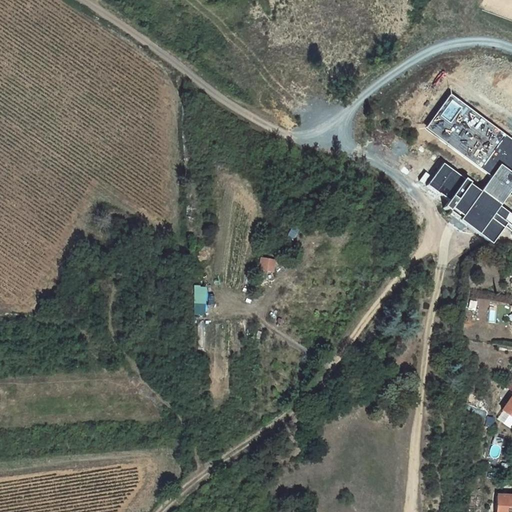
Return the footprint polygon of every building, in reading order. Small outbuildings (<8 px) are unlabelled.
[(445,96),(452,85),(440,77),(433,88),(445,96)] [(495,243),(508,223),(506,220),(511,210),(505,205),(511,196),(511,134),(452,92),(425,129),(492,176),(482,190),(473,184),(474,181),(468,178),(467,179),(446,165),(431,186),(452,200),(448,205),(458,212),(464,216),(461,220),(495,243)] [(261,263),(260,273),(272,275),(273,265),(261,263)] [(206,316),(207,287),(195,287),(194,316),(206,316)] [(511,390),(511,392),(511,397),(502,412),(511,418),(511,390)] [(511,511),(511,497),(497,497),(496,511),(511,511)]
